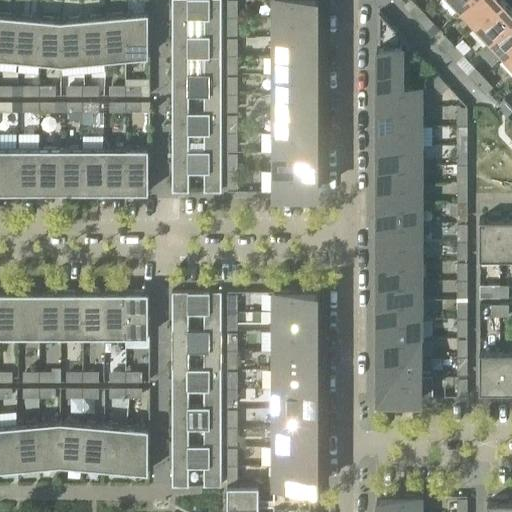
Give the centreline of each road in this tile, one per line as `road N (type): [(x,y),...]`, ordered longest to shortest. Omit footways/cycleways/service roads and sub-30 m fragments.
road 1 (residential): [(161,489),(160,238)]
road 2 (residential): [(159,0),(160,238)]
road 3 (residential): [(351,237),(352,0)]
road 4 (residential): [(351,440),(351,237)]
road 5 (residential): [(160,238),(351,237)]
road 6 (residential): [(0,239),(160,238)]
road 7 (residential): [(351,440),(511,441)]
road 8 (residential): [(380,0),(472,97)]
